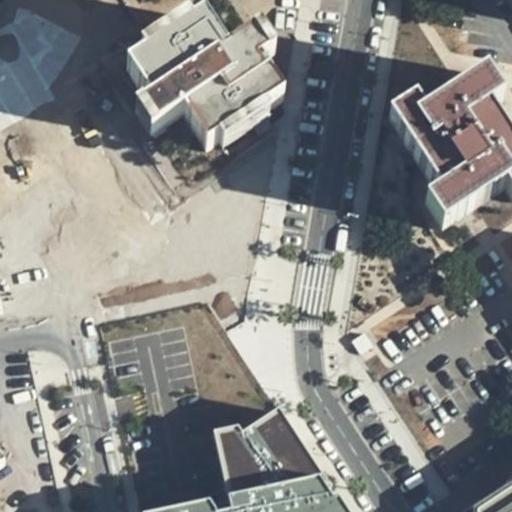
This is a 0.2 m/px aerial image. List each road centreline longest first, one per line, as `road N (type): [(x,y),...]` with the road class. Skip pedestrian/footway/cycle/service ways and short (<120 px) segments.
road 1 (residential): [(360,0),(309,364),(319,396),(394,511)]
road 2 (residential): [(109,511),(71,348),(47,335),(0,342)]
